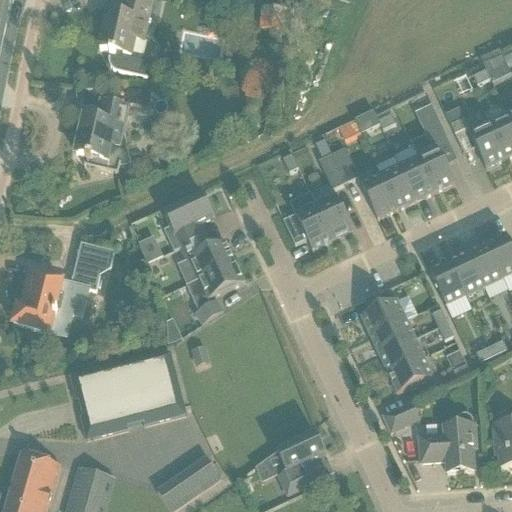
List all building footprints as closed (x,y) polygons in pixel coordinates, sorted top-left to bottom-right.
[(109,58),(109,63),(109,66),(110,69),(112,72),(114,74),(117,74),(144,81),(148,61),(132,57),(135,42),(143,44),(151,8),(125,2),(121,21),(108,18),(100,53),(110,56),(109,58)] [(263,43),(261,58),(274,60),(277,46),(263,43)] [(505,70),(500,61),(487,67),(491,76),(505,70)] [(490,84),(488,78),(486,74),(473,81),(477,90),(490,84)] [(76,158),(86,160),(86,163),(89,163),(91,173),(96,172),(118,177),(120,167),(131,165),(124,128),(127,112),(102,106),(97,125),(84,122),(76,158)] [(431,108),(415,116),(431,149),(434,148),(447,142),(443,133),(431,108)] [(459,112),(445,118),(451,129),(455,138),(468,132),(464,123),(459,112)] [(373,115),(354,124),(361,138),(380,129),(378,126),(375,119),(373,115)] [(511,160),(511,127),(508,118),(488,128),(505,163),(511,160)] [(392,119),(378,126),(380,129),(383,134),(396,128),(392,119)] [(505,163),(488,128),(469,137),(486,173),(505,163)] [(454,187),(437,152),(418,161),(435,196),(454,187)] [(346,189),(360,183),(345,153),(332,159),(342,180),(346,189)] [(298,173),(292,159),(283,164),(289,177),(298,173)] [(342,180),(332,159),(319,166),(333,195),(346,189),(342,180)] [(435,196),(418,161),(399,170),(416,206),(435,196)] [(416,206),(399,170),(380,179),(397,215),(416,206)] [(397,215),(380,179),(360,188),(377,224),(397,215)] [(333,245),(316,209),(310,197),(289,206),(295,219),(283,224),(295,249),(307,244),(312,254),(333,245)] [(353,235),(336,199),(316,209),(333,245),(353,235)] [(195,230),(213,222),(203,200),(164,219),(170,231),(164,234),(174,256),(180,253),(180,252),(201,242),(195,230)] [(511,279),(511,251),(506,238),(487,247),(504,283),(511,279)] [(186,265),(177,270),(186,289),(234,266),(225,246),(212,252),(206,240),(201,242),(180,252),(180,253),(186,265)] [(153,241),(138,248),(146,269),(162,261),(153,241)] [(504,283),(487,247),(468,256),(485,292),(504,283)] [(70,289),(96,296),(103,270),(110,271),(114,256),(96,251),(93,262),(78,258),(70,289)] [(485,292),(468,256),(448,265),(465,301),(485,292)] [(465,301),(448,265),(429,274),(446,310),(465,301)] [(196,309),(244,287),(234,266),(186,289),(196,309)] [(18,311),(14,328),(33,333),(49,337),(67,342),(72,321),(81,323),(89,294),(70,289),(71,288),(28,277),(20,311),(18,311)] [(382,308),(378,299),(365,305),(369,314),(382,308)] [(370,341),(406,324),(397,304),(361,321),(370,341)] [(203,329),(223,316),(216,305),(195,318),(203,329)] [(447,328),(441,314),(432,318),(438,332),(447,328)] [(379,360),(415,343),(406,324),(370,341),(379,360)] [(454,341),(448,328),(439,332),(445,345),(454,341)] [(388,379),(424,362),(415,343),(379,360),(388,379)] [(503,346),(490,352),(494,361),(507,355),(503,346)] [(490,352),(476,358),(481,367),(494,361),(490,352)] [(186,419),(170,357),(71,382),(76,405),(80,404),(84,420),(80,421),(86,444),(128,433),(127,429),(143,425),(144,429),(186,419)] [(397,398),(433,381),(424,362),(388,379),(397,398)] [(457,382),(470,376),(465,366),(453,373),(457,382)] [(420,426),(411,407),(382,421),(391,439),(420,426)] [(473,453),(473,444),(476,443),(475,429),(473,429),(473,425),(473,423),(471,421),(469,419),(466,418),(464,418),(462,418),(459,420),(457,422),(457,424),(457,427),(457,430),(443,431),(444,439),(419,441),(419,448),(421,468),(446,466),(447,477),(475,475),(473,453)] [(511,421),(510,425),(510,427),(494,428),(495,441),(496,461),(500,461),(501,473),(510,473),(510,475),(511,475),(511,421)] [(326,460),(316,439),(277,457),(282,469),(275,473),(279,481),(278,481),(287,500),(316,487),(308,469),(326,460)] [(5,511),(47,511),(60,469),(22,458),(5,511)] [(157,492),(170,511),(177,511),(223,482),(208,458),(157,492)] [(80,472),(68,511),(105,511),(114,482),(80,472)]
